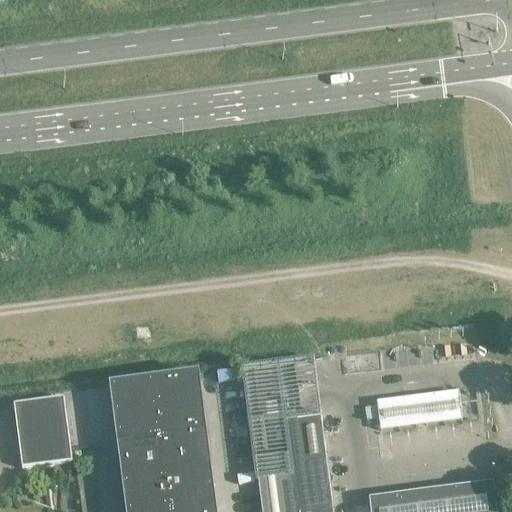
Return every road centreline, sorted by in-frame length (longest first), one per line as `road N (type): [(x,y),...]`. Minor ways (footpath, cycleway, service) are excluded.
road 1 (trunk): [(0,127),(511,58)]
road 2 (trunk): [(511,1),(0,65)]
road 3 (unknown): [(348,391),(283,379),(274,450),(284,511)]
road 4 (residential): [(231,511),(212,389)]
